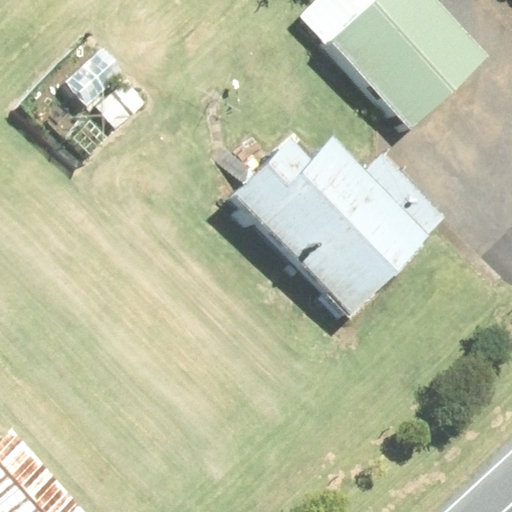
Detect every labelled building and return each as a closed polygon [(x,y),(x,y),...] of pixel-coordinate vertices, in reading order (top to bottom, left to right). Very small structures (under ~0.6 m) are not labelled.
[(408,128),(486,54),(434,0),(321,0),(314,6),(338,29),(326,41),(384,102),(408,128)] [(124,77),(94,104),(114,127),(145,99),(124,77)] [(69,138),(87,154),(107,134),(90,117),(69,138)] [(443,218),(379,154),(362,170),(328,135),(315,150),(304,160),(283,139),(241,182),(228,196),(346,313),(436,223),(443,218)] [(83,511),(7,428),(0,433),(0,511),(83,511)]
